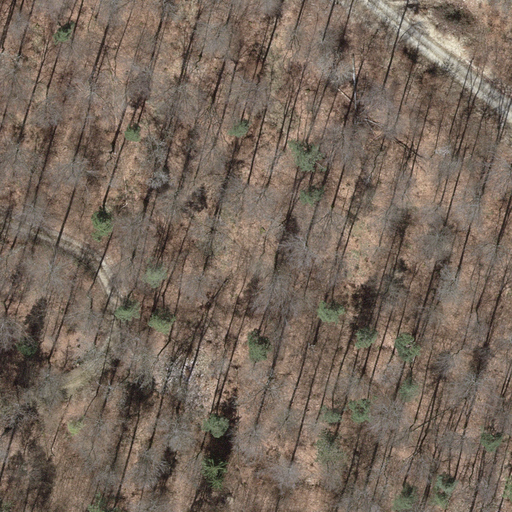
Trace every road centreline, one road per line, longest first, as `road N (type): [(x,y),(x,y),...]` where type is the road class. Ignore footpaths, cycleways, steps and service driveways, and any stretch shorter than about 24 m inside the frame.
road 1 (track): [(0,410),(58,396),(106,364),(127,318),(98,252),(0,214)]
road 2 (track): [(511,113),(352,0)]
